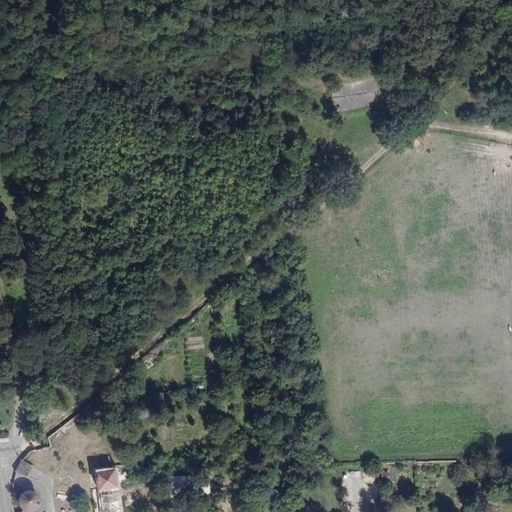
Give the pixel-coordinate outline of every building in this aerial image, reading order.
[(377,92),(341,91),(340,108),(376,109),(377,92)] [(189,345),(202,345),(202,334),(189,334),(189,345)] [(92,405),(44,440),(45,446),(88,417),(92,422),(113,408),(110,404),(92,405)] [(38,464),(30,454),(19,461),(16,464),(13,468),(10,475),(23,478),(38,464)] [(118,511),(112,476),(93,478),(96,495),(99,495),(101,511),(118,511)] [(19,496),(17,497),(19,505),(20,508),(17,511),(25,511),(25,510),(31,508),(32,506),(33,503),(33,499),(32,497),(31,494),(28,493),(25,493),(22,494),(19,496)]
